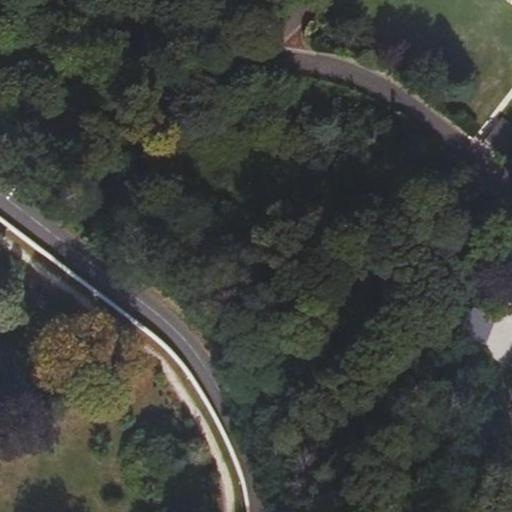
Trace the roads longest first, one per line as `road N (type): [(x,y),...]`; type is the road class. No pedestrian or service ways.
road 1 (tertiary): [(0,200),(158,315),(218,379),(242,421),(261,511)]
road 2 (residential): [(253,45),(392,110),(511,199)]
road 3 (residential): [(0,152),(207,71),(253,45)]
